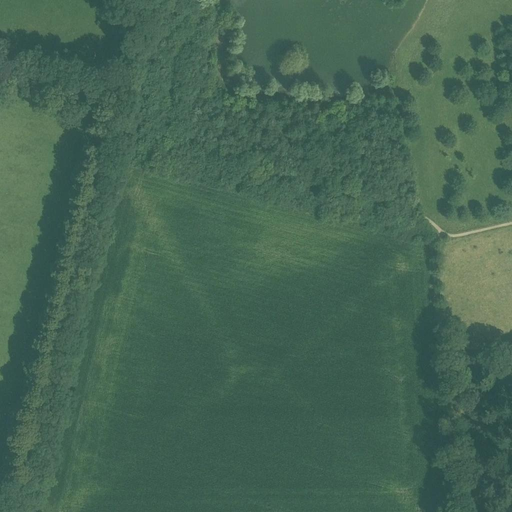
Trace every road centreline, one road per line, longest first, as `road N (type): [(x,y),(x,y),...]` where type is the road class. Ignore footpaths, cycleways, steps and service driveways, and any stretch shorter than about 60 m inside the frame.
road 1 (unclassified): [(23,511),(27,463),(140,0)]
road 2 (track): [(0,74),(97,96),(114,111)]
